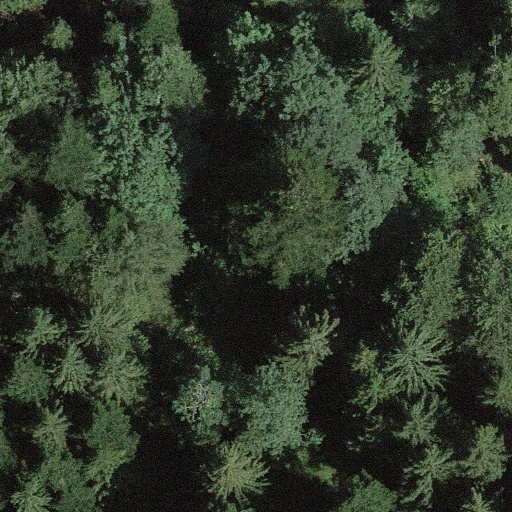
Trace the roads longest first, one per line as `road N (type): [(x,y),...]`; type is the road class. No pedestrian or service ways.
road 1 (track): [(511,351),(173,330),(0,309)]
road 2 (track): [(173,330),(394,511)]
